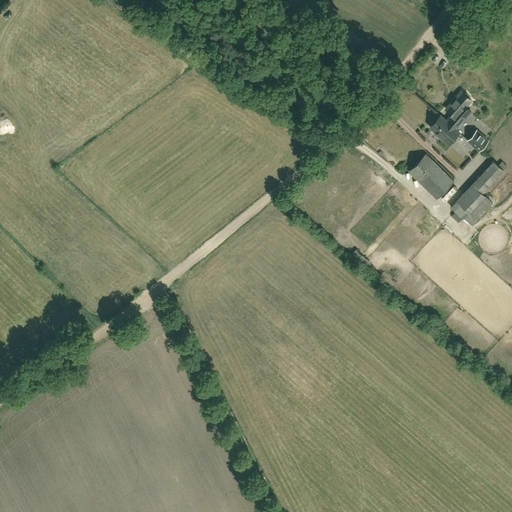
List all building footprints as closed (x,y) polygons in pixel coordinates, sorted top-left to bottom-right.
[(447,122),(456,131),(472,114),(466,109),(473,102),(471,100),(471,98),(468,95),(466,95),(463,93),(447,110),(452,116),(447,122)] [(447,122),(441,116),(437,120),(435,120),(432,123),(432,126),(430,127),(441,138),(440,139),(447,146),(459,134),(456,131),(447,122)] [(488,144),(476,133),(467,142),(478,153),(488,144)] [(436,198),(453,181),(425,154),(409,171),(436,198)] [(482,193),(503,170),(493,161),(451,207),(472,226),(493,203),(482,193)] [(440,200),(445,204),(454,193),(449,189),(440,200)] [(454,217),(446,226),(459,235),(462,231),(456,226),(459,222),(454,217)]
